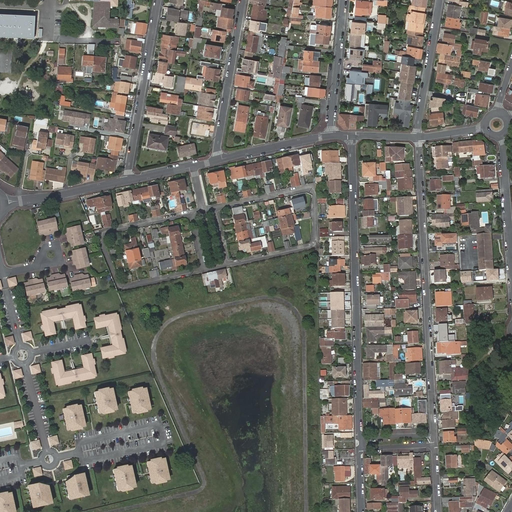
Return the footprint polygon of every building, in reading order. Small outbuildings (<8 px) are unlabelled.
[(70,0),(93,1),(92,27),(93,27),(93,28),(93,29),(95,29),(96,29),(97,29),(98,28),(98,27),(117,28),(118,20),(108,19),(109,6),(117,7),(117,0),(70,0)] [(356,1),(355,13),(370,14),(371,2),(356,1)] [(231,18),(232,8),(223,7),(224,4),(213,2),(212,9),(217,10),(216,15),(219,16),(231,18)] [(291,10),(290,17),(302,18),(302,16),(297,16),(299,4),(293,3),(291,10)] [(262,5),(253,4),(252,9),(253,9),(252,15),(251,20),(252,20),(260,22),(263,22),(265,23),(267,10),(262,9),(263,5),(262,5)] [(450,4),(448,17),(460,19),(462,6),(457,6),(450,4)] [(330,18),(331,7),(315,5),(315,8),(316,8),(319,8),(318,17),(330,18)] [(409,20),(408,30),(423,32),(424,23),(422,22),(424,13),(424,8),(412,6),(411,14),(408,14),(407,20),(409,20)] [(169,8),(169,13),(167,12),(166,16),(167,16),(167,20),(178,22),(179,16),(182,17),(184,10),(181,9),(180,9),(175,8),(169,8)] [(486,24),(488,12),(482,11),(480,22),(480,23),(486,24)] [(0,37),(33,39),(34,17),(0,15),(0,37)] [(378,15),(377,23),(385,23),(386,16),(378,15)] [(230,32),(233,19),(231,18),(219,16),(218,18),(221,18),(219,27),(225,29),(225,31),(227,32),(230,32)] [(460,19),(448,17),(446,26),(460,28),(461,23),(459,23),(460,19)] [(499,27),(511,29),(511,20),(500,18),(499,27)] [(251,20),(250,20),(249,28),(258,29),(260,22),(252,20),(251,20)] [(135,34),(145,35),(147,24),(134,22),(134,24),(136,24),(135,34)] [(187,24),(182,23),(177,22),(175,33),(185,35),(187,24)] [(352,22),(351,32),(363,34),(364,23),(352,22)] [(316,25),(315,33),(327,34),(327,31),(329,31),(330,26),(316,25)] [(499,27),(496,26),(494,34),(509,37),(511,29),(499,27)] [(227,32),(225,31),(213,29),(213,31),(215,31),(214,39),(225,41),(227,32)] [(244,51),(253,52),(258,53),(261,37),(253,35),(253,32),(248,31),(244,51)] [(351,32),(349,48),(362,49),(363,47),(364,34),(363,34),(351,32)] [(327,34),(315,33),(315,43),(328,44),(329,35),(327,34)] [(411,34),(409,44),(422,46),(423,37),(411,34)] [(445,34),(444,41),(455,43),(456,35),(445,34)] [(176,50),(178,41),(178,37),(163,35),(162,44),(161,47),(176,50)] [(141,42),(144,43),(144,40),(137,38),(137,42),(127,40),(126,41),(129,42),(127,50),(140,52),(141,42)] [(280,39),(277,57),(283,58),(284,51),(285,48),(285,45),(286,42),(286,40),(280,39)] [(476,47),(475,49),(487,51),(489,41),(477,39),(477,42),(474,42),(473,42),(472,46),(473,47),(476,47)] [(205,44),(203,55),(218,58),(220,47),(205,44)] [(452,46),(448,45),(438,44),(437,53),(442,54),(450,55),(452,48),(452,46)] [(180,55),(181,50),(176,50),(161,47),(160,52),(159,52),(159,57),(166,58),(167,56),(169,57),(169,51),(174,51),(174,54),(180,55)] [(409,57),(416,58),(421,59),(422,49),(412,47),(412,52),(410,51),(410,52),(409,57)] [(349,48),(348,58),(361,59),(362,51),(364,52),(364,49),(362,49),(349,48)] [(310,60),(312,60),(313,51),(305,50),(304,60),(310,60)] [(459,67),(461,57),(458,57),(455,56),(450,55),(442,54),(439,72),(446,74),(447,65),(459,67)] [(416,66),(421,67),(421,63),(415,62),(416,58),(409,57),(402,55),(401,59),(403,59),(403,61),(406,62),(415,63),(414,66),(416,66)] [(92,66),(93,57),(83,56),(82,65),(92,66)] [(123,61),(122,67),(134,69),(136,58),(125,56),(125,61),(123,61)] [(267,74),(267,76),(269,77),(280,79),(281,72),(282,66),(282,61),(283,58),(277,57),(275,56),(273,63),(275,63),(273,75),(267,74)] [(106,58),(93,57),(92,66),(92,69),(92,73),(105,74),(105,70),(106,58)] [(237,68),(236,71),(247,73),(247,70),(255,72),(257,62),(243,59),(241,69),(237,68)] [(304,60),(302,59),(302,70),(317,71),(318,61),(312,60),(310,60),(304,60)] [(491,63),(474,59),(473,63),(481,64),(479,71),(490,72),(491,63)] [(362,64),(362,71),(367,72),(376,73),(379,73),(380,73),(382,61),(373,60),(372,65),(362,64)] [(167,62),(158,61),(157,72),(165,73),(167,62)] [(196,78),(204,79),(204,78),(217,81),(219,70),(217,69),(218,64),(200,61),(199,66),(206,67),(204,76),(196,75),(196,78)] [(414,66),(401,63),(398,80),(400,80),(413,83),(416,66),(414,66)] [(72,67),(58,66),(57,79),(66,80),(66,82),(73,82),(73,78),(71,78),(72,67)] [(346,77),(346,83),(364,85),(365,77),(366,77),(367,72),(362,71),(349,70),(349,77),(346,77)] [(162,73),(157,72),(156,78),(155,81),(159,82),(159,81),(161,81),(163,81),(163,85),(169,86),(171,76),(164,75),(164,79),(161,79),(162,73)] [(438,73),(437,82),(446,83),(451,84),(452,76),(448,75),(438,73)] [(236,74),(234,84),(244,86),(245,83),(247,83),(248,76),(236,74)] [(121,75),(120,82),(130,83),(131,77),(121,75)] [(185,81),(186,76),(178,75),(175,90),(183,92),(184,88),(184,87),(185,81)] [(314,80),(309,79),(309,85),(318,86),(319,76),(314,76),(314,80)] [(185,81),(184,87),(200,90),(201,80),(191,78),(190,82),(185,81)] [(464,79),(456,78),(455,86),(463,87),(464,79)] [(413,83),(400,80),(397,98),(400,98),(410,100),(413,83)] [(132,88),(132,84),(120,82),(118,93),(121,93),(126,93),(128,94),(129,88),(132,88)] [(346,84),(344,95),(354,96),(355,89),(357,90),(358,85),(346,84)] [(485,92),(491,93),(493,93),(495,86),(483,84),(483,85),(485,86),(484,90),(482,89),(482,91),(485,92)] [(323,88),(307,87),(306,94),(307,96),(323,97),(324,89),(323,88)] [(243,90),(236,89),(235,99),(241,100),(243,90)] [(115,103),(124,104),(126,97),(125,97),(126,93),(121,93),(118,93),(117,92),(117,95),(116,95),(115,103)] [(159,101),(180,104),(182,96),(170,94),(169,96),(166,96),(166,93),(161,92),(159,101)] [(200,96),(199,102),(213,105),(215,95),(203,92),(203,94),(204,94),(204,97),(200,96)] [(488,107),(490,96),(485,95),(479,94),(477,93),(475,105),(488,107)] [(446,99),(433,97),(431,108),(445,106),(446,99)] [(411,106),(409,105),(410,100),(400,98),(399,103),(396,103),(394,112),(400,114),(398,124),(408,126),(411,106)] [(123,112),(124,104),(115,103),(114,111),(123,112)] [(176,112),(180,112),(181,105),(177,104),(177,105),(167,103),(166,112),(175,113),(176,112)] [(308,108),(309,105),(302,103),(298,124),(308,127),(312,109),(308,108)] [(387,105),(365,104),(364,118),(367,119),(367,125),(376,126),(377,113),(386,114),(387,105)] [(213,108),(198,105),(195,117),(211,120),(213,108)] [(237,113),(235,120),(237,120),(235,130),(244,131),(248,107),(239,105),(238,113),(237,113)] [(279,105),(276,123),(281,124),(281,126),(287,127),(291,107),(279,105)] [(477,117),(479,108),(469,105),(468,106),(464,105),(463,114),(466,115),(477,117)] [(91,115),(63,110),(62,120),(69,121),(69,125),(83,127),(84,123),(89,124),(91,115)] [(259,135),(264,136),(267,118),(263,117),(264,113),(257,112),(253,136),(258,137),(259,135)] [(431,115),(432,125),(445,123),(443,113),(440,114),(440,112),(437,113),(438,114),(431,115)] [(344,129),(349,129),(349,124),(356,124),(356,122),(363,122),(363,116),(339,114),(338,123),(344,129)] [(122,120),(109,118),(107,127),(106,130),(118,132),(120,126),(121,126),(122,120)] [(192,121),(190,134),(205,136),(206,129),(207,124),(192,121)] [(166,133),(176,135),(177,126),(168,125),(166,133)] [(15,126),(12,146),(23,148),(26,128),(15,126)] [(35,147),(40,148),(44,148),(44,146),(45,143),(46,139),(46,133),(37,132),(36,137),(36,141),(32,140),(31,148),(34,149),(35,147)] [(67,146),(67,148),(71,149),(73,135),(56,132),(54,144),(63,145),(67,146)] [(149,134),(147,146),(166,149),(168,137),(149,134)] [(83,143),(82,151),(92,154),(94,139),(80,136),(79,143),(83,143)] [(122,139),(110,137),(108,149),(111,150),(110,155),(117,156),(117,151),(119,152),(122,139)] [(46,139),(45,143),(44,146),(51,148),(52,140),(46,139)] [(474,152),(473,141),(453,143),(454,149),(460,149),(460,153),(474,152)] [(478,141),(473,141),(474,152),(474,156),(485,155),(484,144),(482,142),(478,142),(478,141)] [(177,147),(179,157),(197,153),(195,143),(177,147)] [(406,148),(386,147),(386,153),(386,157),(395,157),(394,162),(403,162),(403,157),(404,152),(406,152),(406,148)] [(453,158),(452,147),(433,148),(433,159),(437,158),(438,169),(448,168),(447,159),(453,158)] [(338,163),(338,150),(322,151),(323,164),(338,163)] [(309,154),(299,156),(303,175),(308,174),(307,171),(312,170),(309,154)] [(116,161),(117,156),(109,155),(109,160),(97,158),(96,159),(96,162),(95,169),(104,170),(104,169),(113,170),(115,161),(116,161)] [(295,155),(289,157),(291,166),(299,164),(298,157),(295,157),(295,155)] [(3,157),(0,160),(0,167),(3,171),(3,172),(9,178),(17,170),(3,157)] [(291,166),(289,157),(284,158),(285,160),(282,160),(284,168),(291,166)] [(86,173),(94,174),(95,169),(96,162),(88,161),(88,162),(77,160),(77,163),(72,162),(71,170),(75,171),(75,172),(77,172),(77,175),(86,176),(86,173)] [(270,161),(261,163),(263,172),(264,172),(268,171),(267,167),(271,167),(270,161)] [(29,178),(44,180),(44,179),(45,171),(42,171),(43,163),(32,162),(29,178)] [(252,165),(255,175),(256,175),(256,174),(263,172),(261,163),(252,165)] [(338,163),(323,164),(323,167),(326,167),(326,175),(330,175),(330,181),(340,181),(341,181),(341,171),(340,171),(339,167),(341,167),(341,163),(338,163)] [(381,182),(383,182),(383,177),(377,177),(377,164),(364,165),(365,178),(373,177),(373,182),(374,182),(381,182)] [(253,175),(255,175),(252,165),(243,167),(245,176),(253,175)] [(402,178),(412,178),(411,175),(412,175),(412,170),(410,170),(410,166),(396,166),(396,172),(400,172),(400,175),(401,175),(402,178)] [(494,166),(481,167),(477,167),(477,174),(481,174),(482,179),(495,178),(494,166)] [(62,171),(46,168),(45,171),(44,179),(60,182),(61,177),(64,177),(66,168),(62,167),(62,171)] [(245,176),(243,167),(234,168),(236,174),(239,174),(240,177),(245,176)] [(220,172),(215,173),(217,182),(225,181),(223,173),(221,173),(220,172)] [(217,182),(215,173),(210,174),(211,176),(208,176),(210,184),(217,182)] [(413,190),(412,178),(402,178),(401,178),(401,181),(402,181),(402,186),(399,186),(400,190),(406,190),(413,190)] [(243,179),(236,181),(238,189),(245,187),(243,179)] [(181,180),(176,181),(178,191),(185,189),(184,182),(181,182),(181,180)] [(431,181),(431,191),(441,191),(440,180),(431,181)] [(178,191),(176,181),(171,182),(171,184),(169,185),(171,195),(176,194),(177,198),(180,198),(179,197),(178,191)] [(340,181),(326,182),(326,186),(330,189),(330,194),(341,194),(340,181)] [(387,189),(387,181),(383,182),(381,182),(374,182),(374,185),(366,185),(366,195),(378,195),(378,185),(382,185),(383,189),(387,189)] [(156,185),(148,187),(150,197),(151,196),(155,196),(156,200),(160,199),(156,185)] [(138,189),(141,200),(142,199),(142,198),(150,197),(148,187),(138,189)] [(140,200),(141,200),(138,189),(129,191),(131,201),(132,201),(137,200),(138,199),(139,199),(140,200)] [(491,190),(480,190),(481,193),(476,194),(477,200),(492,199),(492,196),(494,196),(494,190),(491,190)] [(131,201),(129,191),(121,193),(124,206),(127,205),(127,202),(131,201)] [(448,209),(448,214),(456,214),(456,208),(451,208),(450,195),(441,195),(441,201),(438,201),(439,209),(446,209),(448,209)] [(106,196),(102,197),(104,207),(111,205),(109,197),(107,198),(106,196)] [(104,207),(102,197),(96,198),(97,200),(95,200),(96,206),(96,208),(104,207)] [(399,204),(399,211),(411,210),(410,203),(410,197),(398,197),(399,204)] [(95,200),(94,199),(86,200),(88,208),(96,206),(95,200)] [(364,201),(365,217),(375,217),(374,200),(364,201)] [(307,205),(292,209),(294,215),(298,214),(300,214),(309,212),(307,205)] [(331,207),(331,216),(329,216),(329,217),(345,217),(345,207),(331,207)] [(294,215),(292,209),(278,212),(279,218),(284,216),(290,215),(294,215)] [(463,221),(460,221),(460,226),(463,225),(463,226),(471,225),(472,230),(477,230),(478,235),(492,234),(492,227),(486,228),(486,229),(479,229),(478,212),(472,213),(472,215),(463,215),(463,221)] [(450,228),(449,222),(456,222),(456,214),(454,215),(435,216),(435,220),(437,220),(437,228),(450,228)] [(235,224),(244,222),(243,215),(235,216),(236,218),(233,219),(235,224)] [(292,226),(293,226),(290,215),(284,216),(287,228),(292,226)] [(281,229),(287,228),(284,216),(279,218),(278,218),(280,224),(282,223),(283,227),(280,228),(281,229)] [(54,218),(46,220),(49,233),(53,233),(53,231),(57,230),(54,218)] [(363,218),(363,228),(368,228),(374,228),(374,218),(363,218)] [(49,233),(46,220),(37,222),(40,234),(45,233),(45,234),(49,233)] [(401,220),(401,235),(404,234),(411,234),(412,234),(412,220),(401,220)] [(246,230),(244,222),(235,224),(236,233),(247,231),(247,229),(246,230)] [(333,223),(334,232),(343,232),(343,223),(333,223)] [(293,232),(295,240),(301,239),(299,231),(298,231),(297,225),(293,226),(292,226),(293,232)] [(68,238),(82,234),(79,226),(69,228),(67,228),(69,233),(67,234),(68,238)] [(293,232),(292,226),(287,228),(281,229),(283,238),(286,237),(286,234),(293,232)] [(167,228),(169,236),(179,233),(178,228),(176,229),(175,227),(167,228)] [(238,242),(248,240),(246,232),(247,232),(247,231),(236,233),(238,242)] [(179,233),(169,236),(172,247),(181,245),(179,233)] [(452,245),(459,244),(458,233),(448,233),(448,237),(449,245),(452,245)] [(84,243),(82,234),(68,238),(68,241),(70,241),(72,245),(73,245),(84,243)] [(404,234),(401,235),(398,235),(399,249),(412,248),(411,234),(404,234)] [(259,247),(267,245),(267,244),(265,236),(257,238),(258,243),(252,244),(251,239),(248,240),(238,242),(239,247),(241,246),(242,249),(247,248),(247,251),(259,249),(259,247)] [(137,249),(134,237),(131,238),(132,244),(124,245),(126,251),(131,250),(137,249)] [(344,255),(344,237),(332,237),(333,256),(344,255)] [(449,245),(448,237),(443,237),(444,245),(443,245),(443,250),(452,249),(452,245),(449,245)] [(487,270),(494,270),(493,240),(484,241),(485,247),(478,247),(480,271),(487,270)] [(181,245),(172,247),(174,258),(184,256),(181,245)] [(361,246),(362,254),(383,253),(383,248),(374,248),(374,246),(361,246)] [(73,260),(87,256),(85,248),(73,251),(74,256),(72,256),(73,260)] [(138,248),(137,249),(131,250),(134,261),(140,259),(138,248)] [(131,250),(126,251),(125,251),(127,262),(128,262),(134,261),(131,250)] [(405,257),(405,253),(402,254),(397,254),(397,258),(399,258),(400,268),(412,268),(412,257),(405,257)] [(371,254),(372,256),(363,256),(363,265),(372,265),(376,265),(376,258),(380,258),(380,254),(371,254)] [(454,255),(445,255),(440,255),(441,270),(446,270),(460,269),(459,265),(454,265),(454,255)] [(89,265),(87,256),(73,260),(74,263),(76,263),(77,268),(89,265)] [(173,259),(170,259),(172,267),(183,264),(183,262),(185,261),(184,256),(174,258),(173,259)] [(143,259),(140,259),(134,261),(128,262),(129,268),(144,265),(143,259)] [(331,262),(331,273),(341,273),(340,260),(335,260),(335,261),(331,262)] [(226,277),(225,269),(215,271),(217,280),(218,280),(218,279),(226,277)] [(494,270),(487,270),(488,281),(500,280),(499,269),(494,270)] [(437,274),(436,274),(436,283),(447,283),(446,270),(441,270),(437,271),(437,274)] [(217,280),(215,271),(206,273),(208,281),(216,279),(216,280),(217,280)] [(415,271),(399,272),(400,278),(402,278),(405,281),(405,286),(402,286),(402,290),(406,290),(416,290),(415,271)] [(475,271),(462,272),(462,282),(475,281),(475,271)] [(55,274),(58,287),(67,286),(64,274),(59,275),(59,273),(55,274)] [(78,274),(82,288),(90,286),(88,274),(83,275),(82,273),(78,274)] [(50,289),(58,287),(55,274),(51,275),(52,277),(47,278),(50,289)] [(73,290),(82,288),(78,274),(75,275),(75,277),(71,278),(73,290)] [(337,275),(337,289),(347,288),(347,275),(337,275)] [(8,278),(10,286),(17,284),(15,277),(8,278)] [(33,279),(36,293),(45,291),(42,279),(37,280),(37,278),(33,279)] [(27,294),(36,293),(33,279),(29,280),(30,281),(25,282),(27,294)] [(491,293),(493,293),(492,288),(477,289),(478,301),(491,300),(491,293)] [(395,301),(396,309),(410,308),(410,304),(418,304),(417,291),(400,292),(400,300),(395,301)] [(440,303),(440,307),(446,307),(452,306),(451,292),(437,293),(437,303),(440,303)] [(331,293),(332,311),(346,311),(345,293),(331,293)] [(368,296),(369,305),(380,305),(380,296),(368,296)] [(50,321),(51,319),(54,320),(71,316),(73,314),(75,315),(73,318),(75,328),(85,326),(80,304),(41,313),(46,334),(55,332),(53,322),(50,321)] [(465,305),(464,305),(465,319),(466,319),(467,324),(474,323),(473,304),(472,304),(465,305)] [(438,310),(438,321),(451,321),(451,316),(448,316),(447,310),(438,310)] [(320,318),(320,328),(332,328),(332,311),(322,312),(321,318),(320,318)] [(336,329),(346,329),(346,311),(332,311),(332,328),(336,329)] [(407,312),(408,322),(418,322),(418,311),(407,312)] [(96,327),(106,325),(108,322),(110,323),(109,326),(112,343),(114,345),(113,347),(111,345),(101,347),(103,357),(124,352),(115,313),(94,318),(96,327)] [(384,315),(367,316),(367,327),(385,326),(384,315)] [(438,335),(439,342),(448,342),(456,341),(455,335),(449,335),(448,324),(433,325),(434,335),(438,335)] [(367,328),(368,342),(375,341),(375,338),(378,334),(393,334),(392,327),(367,328)] [(336,329),(335,329),(336,332),(328,332),(328,338),(336,338),(336,340),(346,340),(346,328),(346,329),(336,329)] [(409,344),(419,343),(418,330),(408,330),(409,344)] [(32,338),(30,331),(23,333),(25,340),(32,338)] [(15,343),(13,335),(6,337),(7,344),(15,343)] [(448,342),(439,342),(439,353),(460,351),(459,344),(459,341),(456,341),(448,342)] [(387,345),(367,346),(368,358),(375,358),(375,352),(387,352),(387,345)] [(322,347),(322,350),(323,364),(332,364),(331,347),(322,347)] [(409,361),(413,361),(422,360),(422,348),(416,348),(408,349),(409,361)] [(56,383),(96,374),(91,353),(82,355),(84,365),(86,367),(85,369),(83,367),(65,371),(63,373),(61,372),(63,370),(61,360),(52,362),(56,383)] [(443,374),(453,374),(455,374),(455,368),(452,368),(451,365),(455,365),(457,365),(457,360),(451,361),(451,362),(442,362),(443,374)] [(377,380),(379,380),(379,373),(378,373),(372,373),(372,363),(364,363),(364,377),(369,377),(369,381),(377,380)] [(406,374),(410,374),(421,373),(421,363),(409,364),(405,364),(406,374)] [(41,371),(39,364),(32,365),(34,372),(41,371)] [(453,377),(457,376),(462,376),(467,376),(466,367),(458,368),(458,373),(455,374),(453,374),(453,377)] [(21,368),(14,370),(15,377),(23,375),(21,368)] [(343,375),(347,375),(347,368),(335,368),(335,378),(343,377),(343,375)] [(466,389),(468,389),(467,377),(462,377),(463,380),(464,380),(464,382),(456,382),(456,386),(465,385),(466,385),(466,389)] [(395,392),(395,397),(398,397),(397,394),(398,394),(411,394),(411,388),(408,388),(406,388),(406,384),(399,384),(399,386),(397,386),(397,390),(398,390),(398,392),(397,392),(395,392)] [(336,396),(341,396),(345,396),(350,396),(350,386),(345,385),(341,385),(330,385),(331,393),(333,396),(336,396)] [(364,385),(365,397),(369,397),(385,396),(385,391),(369,391),(368,385),(364,385)] [(466,393),(466,389),(466,385),(465,385),(456,386),(456,393),(466,393)] [(98,391),(94,392),(96,403),(99,414),(103,414),(103,415),(114,412),(114,411),(118,410),(113,388),(109,389),(109,387),(98,390),(98,391)] [(132,391),(128,392),(130,403),(132,414),(137,413),(137,414),(148,412),(148,411),(151,410),(147,388),(143,388),(142,387),(131,389),(132,391)] [(444,412),(451,412),(452,412),(451,394),(441,394),(442,412),(444,412)] [(348,399),(332,399),(333,416),(334,416),(343,416),(348,416),(348,399)] [(66,408),(63,409),(67,431),(71,430),(72,431),(83,429),(83,428),(86,427),(84,414),(82,405),(78,406),(77,404),(66,407),(66,408)] [(396,417),(396,409),(380,410),(380,416),(384,416),(385,424),(396,423),(396,417)] [(396,423),(404,423),(404,420),(412,420),(412,419),(412,412),(412,409),(396,409),(396,417),(396,423)] [(444,420),(445,429),(453,428),(455,428),(454,420),(451,420),(451,412),(444,412),(444,418),(445,418),(445,420),(444,420)] [(413,414),(413,423),(427,423),(427,413),(413,414)] [(333,416),(322,417),(322,434),(326,433),(325,424),(334,424),(334,416),(333,416)] [(352,430),(352,416),(343,416),(339,416),(339,430),(352,430)] [(505,433),(503,431),(500,438),(503,441),(508,437),(505,433)] [(444,433),(445,442),(456,442),(456,437),(455,438),(455,432),(444,433)] [(52,444),(59,442),(57,435),(50,436),(52,444)] [(325,436),(325,447),(333,447),(333,436),(325,436)] [(34,448),(41,446),(39,439),(32,441),(34,448)] [(498,442),(496,446),(499,449),(500,448),(506,454),(511,448),(511,444),(508,440),(502,446),(498,442)] [(334,464),(334,466),(337,466),(337,463),(337,458),(334,458),(334,451),(326,451),(326,458),(326,464),(334,464)] [(413,453),(410,453),(410,456),(398,457),(398,466),(399,468),(409,467),(414,467),(414,461),(414,458),(413,453)] [(507,471),(511,465),(511,461),(504,453),(496,461),(507,471)] [(170,477),(165,457),(161,458),(160,456),(151,458),(151,460),(148,461),(150,472),(152,481),(156,480),(157,482),(166,480),(166,478),(170,477)] [(382,456),(382,485),(387,485),(386,480),(387,480),(387,466),(390,466),(390,456),(382,456)] [(447,456),(447,468),(457,468),(457,456),(447,456)] [(414,461),(414,467),(415,481),(415,484),(431,483),(431,478),(422,479),(419,479),(419,468),(421,468),(421,458),(414,458),(414,461)] [(71,459),(64,461),(66,468),(73,466),(71,459)] [(377,474),(377,483),(382,483),(381,465),(370,466),(370,459),(365,459),(365,474),(377,474)] [(134,476),(131,465),(127,465),(127,464),(117,466),(117,468),(114,469),(118,489),(122,488),(123,489),(133,487),(132,486),(136,485),(134,476)] [(34,468),(35,475),(43,473),(41,466),(34,468)] [(339,471),(339,482),(345,481),(344,478),(351,478),(351,471),(344,471),(344,467),(335,467),(335,471),(339,471)] [(71,480),(69,480),(66,481),(70,497),(89,493),(87,485),(85,485),(85,481),(86,481),(84,472),(74,475),(70,475),(71,480)] [(492,473),(487,480),(490,482),(497,487),(502,480),(495,475),(492,473)] [(464,480),(465,494),(474,494),(473,479),(464,480)] [(43,482),(39,483),(29,485),(31,494),(32,493),(33,497),(32,497),(34,506),(52,502),(48,485),(46,485),(44,486),(43,482)] [(329,499),(329,500),(336,500),(335,498),(351,498),(351,487),(335,488),(335,497),(329,497),(329,494),(324,494),(324,499),(329,499)] [(399,498),(399,502),(399,503),(402,503),(406,503),(406,497),(418,497),(417,491),(409,492),(409,488),(400,488),(400,498),(399,498)] [(476,503),(485,508),(487,504),(491,497),(494,499),(497,495),(485,488),(479,500),(477,499),(476,503)] [(385,499),(384,489),(372,489),(372,494),(373,494),(373,500),(385,499)] [(0,511),(14,511),(16,511),(11,492),(7,492),(7,491),(0,492),(0,511)] [(476,499),(476,497),(460,497),(460,502),(450,503),(449,511),(460,511),(460,503),(474,502),(476,499)] [(350,511),(351,499),(341,500),(341,511),(350,511)] [(388,504),(388,511),(397,511),(398,503),(388,504)]
